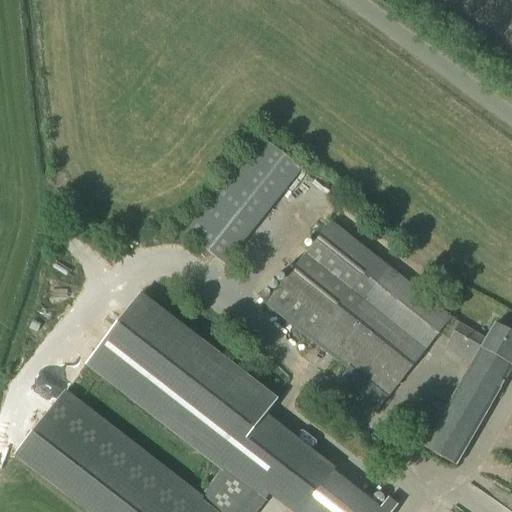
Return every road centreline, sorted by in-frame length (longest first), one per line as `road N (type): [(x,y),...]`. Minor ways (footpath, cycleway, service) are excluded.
road 1 (unknown): [(66,333),(124,273),(138,266),(179,273),(201,285),(291,382),(429,486),(452,473),(511,390)]
road 2 (unclassified): [(346,0),(511,121)]
